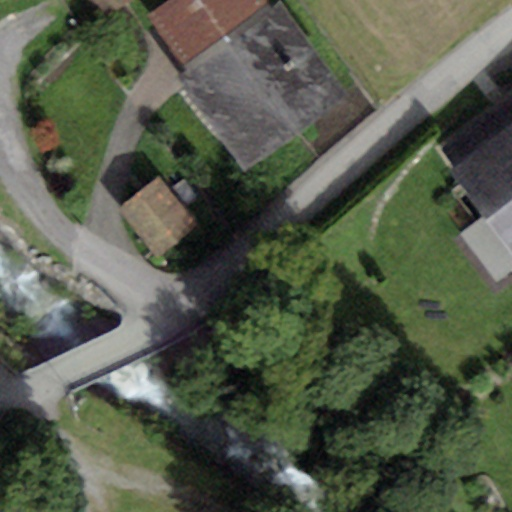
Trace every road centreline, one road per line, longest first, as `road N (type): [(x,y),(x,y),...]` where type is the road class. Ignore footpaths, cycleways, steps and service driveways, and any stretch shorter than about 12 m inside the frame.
road 1 (residential): [(177,300),(511,31)]
road 2 (residential): [(0,143),(62,236),(177,300)]
road 3 (residential): [(0,422),(142,333),(177,300)]
